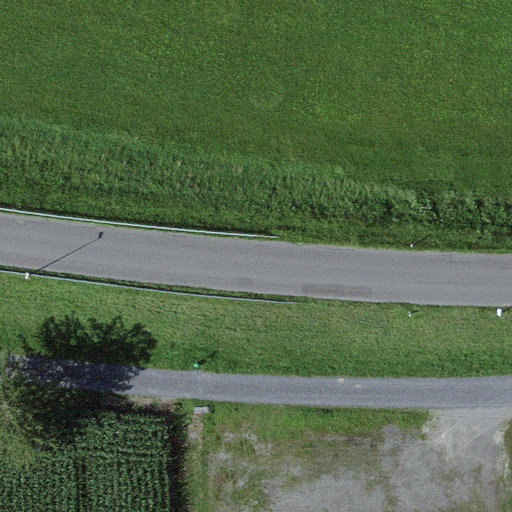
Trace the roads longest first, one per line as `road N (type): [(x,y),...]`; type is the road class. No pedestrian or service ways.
road 1 (tertiary): [(0,242),(419,285),(511,284)]
road 2 (track): [(0,364),(129,381),(383,393),(511,386)]
